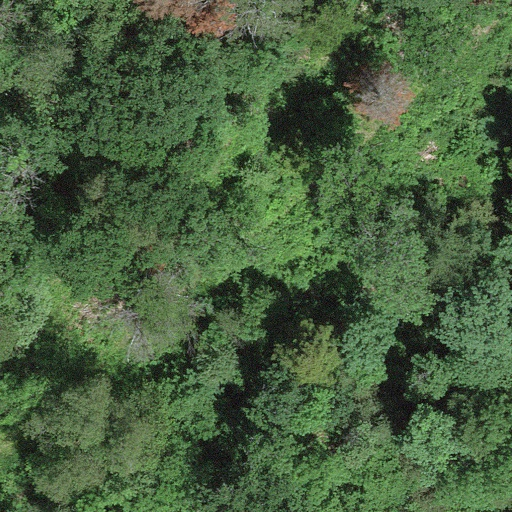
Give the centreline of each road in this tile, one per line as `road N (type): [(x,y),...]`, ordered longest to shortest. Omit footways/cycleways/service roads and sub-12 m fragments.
road 1 (track): [(0,447),(239,252),(505,0)]
road 2 (track): [(374,0),(292,104),(0,425)]
